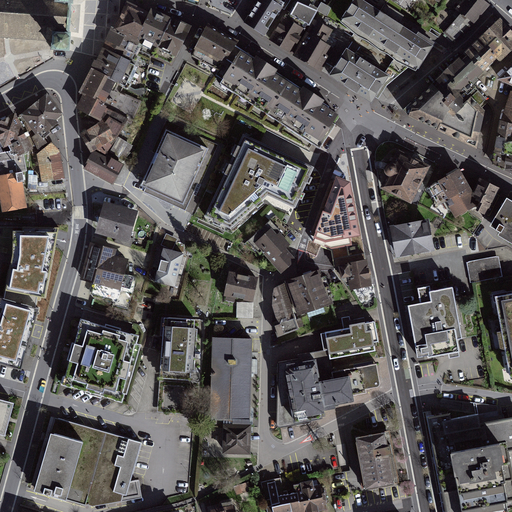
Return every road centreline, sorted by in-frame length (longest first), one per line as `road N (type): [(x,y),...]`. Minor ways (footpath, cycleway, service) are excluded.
road 1 (residential): [(355,130),(331,164),(300,265),(267,282),(264,461),(405,390)]
road 2 (residential): [(5,511),(80,214)]
road 3 (residential): [(355,130),(405,390)]
road 4 (residential): [(166,0),(205,14),(374,121)]
road 5 (residential): [(511,185),(374,121)]
road 6 (residential): [(80,214),(68,92),(56,79)]
